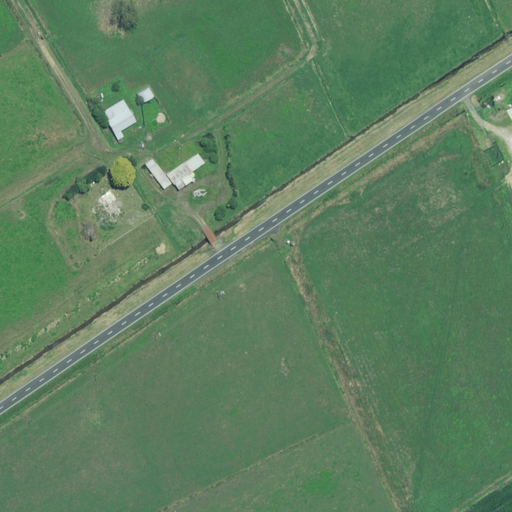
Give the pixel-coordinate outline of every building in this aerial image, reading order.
[(154,96),(149,87),(138,93),(144,102),(154,96)] [(136,122),(123,100),(101,113),(117,140),(123,137),(120,131),(136,122)] [(192,173),(191,173),(204,164),(197,154),(166,176),(172,185),(177,192),(195,179),(194,177),(195,176),(195,175),(194,174),(194,173),(193,173),(192,173)] [(166,176),(153,157),(144,163),(164,191),(172,185),(166,176)] [(89,209),(93,214),(90,216),(99,230),(102,228),(106,234),(119,225),(107,208),(118,200),(112,190),(101,198),(102,200),(89,209)]
